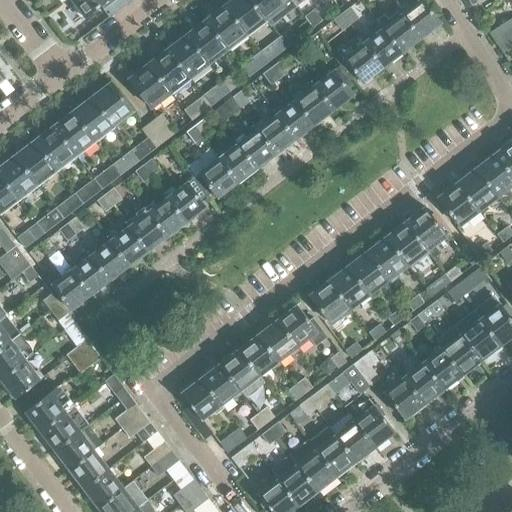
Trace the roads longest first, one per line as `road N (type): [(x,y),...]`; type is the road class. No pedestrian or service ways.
road 1 (residential): [(244,511),(156,390),(511,120)]
road 2 (residential): [(347,511),(496,400)]
road 3 (residential): [(62,71),(162,0)]
road 4 (residential): [(72,511),(0,415)]
